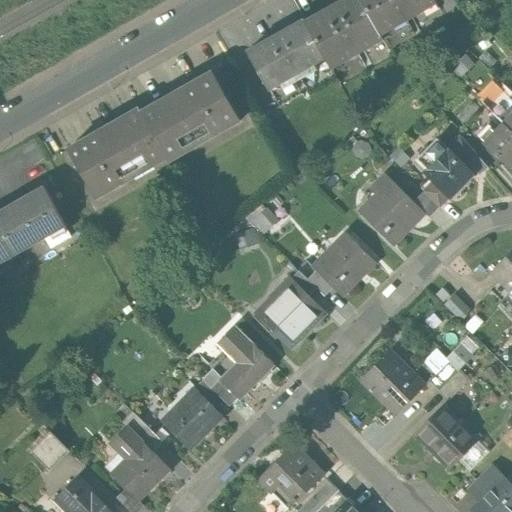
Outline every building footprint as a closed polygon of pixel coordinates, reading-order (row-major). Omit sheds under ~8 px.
[(365,0),(344,0),(309,20),(329,54),(335,65),(385,36),(383,32),(365,0)] [(438,0),(365,0),(383,32),(439,1),(438,0)] [(308,18),(252,49),(265,72),(273,86),(329,54),(309,20),(308,18)] [(217,70),(145,110),(171,157),(172,159),(244,119),(217,70)] [(143,107),(72,147),(100,197),(171,157),(145,110),(143,107)] [(511,125),(507,120),(488,140),(511,161),(511,125)] [(465,132),(452,145),(466,159),(479,148),(465,132)] [(452,145),(441,135),(421,155),(432,166),(429,170),(437,178),(453,195),(477,170),(466,159),(452,145)] [(429,210),(390,171),(376,185),(383,192),(366,210),(398,241),(429,210)] [(453,195),(437,178),(427,188),(444,204),(453,195)] [(47,185),(0,211),(0,213),(22,253),(69,226),(47,185)] [(0,213),(0,265),(22,253),(0,213)] [(380,260),(351,231),(337,245),(340,248),(320,268),(346,294),(380,260)] [(511,253),(499,267),(511,279),(511,253)] [(299,281),(280,301),(275,297),(262,310),(293,341),(312,322),(315,325),(329,311),(299,281)] [(468,314),(478,303),(462,288),(451,299),(468,314)] [(258,343),(239,324),(222,341),(241,360),(225,376),(243,394),(245,395),(278,361),(259,342),(258,343)] [(405,359),(400,365),(388,353),(367,375),(394,403),(406,391),(412,398),(428,382),(405,359)] [(453,357),(434,376),(443,385),(463,366),(453,357)] [(463,366),(443,385),(453,395),(472,376),(463,366)] [(243,394),(225,376),(216,384),(235,402),(243,394)] [(204,389),(191,403),(190,401),(171,420),(197,445),(228,412),(204,389)] [(481,436),(447,402),(420,428),(455,463),(481,436)] [(156,425),(139,408),(129,418),(133,422),(146,435),(156,425)] [(146,435),(133,422),(117,439),(134,455),(120,469),(145,495),(168,472),(163,467),(171,460),(146,435)] [(74,445),(55,427),(36,445),(54,464),(74,445)] [(298,443),(264,477),(292,505),(326,471),(298,443)] [(497,462),(481,478),(492,488),(507,473),(497,462)] [(97,487),(82,472),(58,495),(73,511),(71,511),(123,511),(98,486),(97,487)] [(511,511),(511,477),(507,473),(492,488),(483,497),(476,505),(483,511),(511,511)] [(333,478),(300,511),(317,511),(342,487),(333,478)] [(481,478),(473,486),(483,497),(492,488),(481,478)] [(369,511),(352,494),(334,511),(369,511)]
